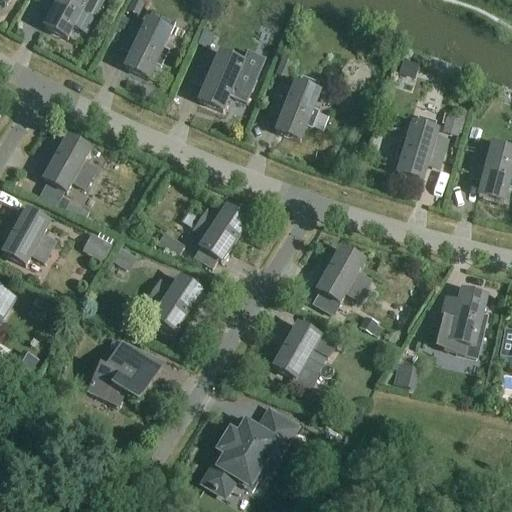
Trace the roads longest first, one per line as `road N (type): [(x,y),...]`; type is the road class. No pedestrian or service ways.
road 1 (residential): [(312,206),(143,483)]
road 2 (residential): [(42,93),(312,206)]
road 3 (residential): [(312,206),(511,262)]
